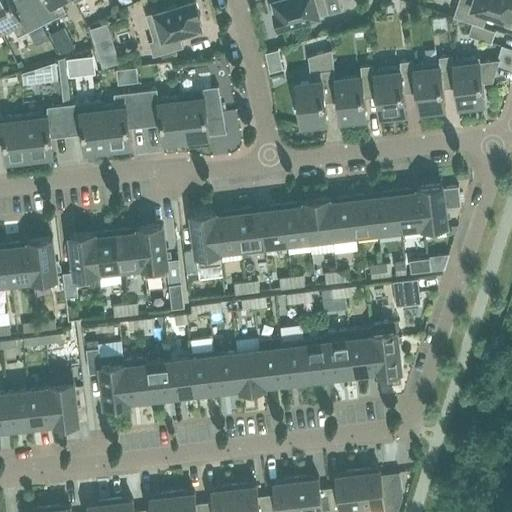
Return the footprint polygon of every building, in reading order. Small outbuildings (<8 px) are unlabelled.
[(0,0),(0,26),(1,29),(13,23),(18,35),(42,23),(30,0),(19,0),(15,3),(13,0),(0,0)] [(60,0),(30,0),(42,23),(66,11),(60,0)] [(196,0),(189,0),(146,13),(154,39),(149,40),(154,55),(178,47),(174,34),(202,25),(199,14),(201,14),(196,0)] [(274,0),(277,9),(274,10),(279,26),(329,12),(326,0),(274,0)] [(473,22),(478,23),(483,10),(510,19),(511,14),(511,0),(459,0),(454,15),(473,21),(473,22)] [(106,22),(91,27),(103,67),(119,62),(106,22)] [(496,29),(478,23),(473,22),(469,34),(492,41),(496,29)] [(76,46),(65,25),(50,33),(61,54),(76,46)] [(309,55),(312,80),(297,82),(297,85),(293,86),(295,100),(299,100),(301,122),(308,121),(308,125),(322,123),(322,120),(328,119),(325,94),(338,93),(336,77),(333,48),(309,55)] [(443,80),(456,79),(454,63),(453,54),(440,55),(440,60),(414,63),(416,84),(419,108),(426,107),(426,110),(440,109),(440,106),(446,105),(443,80)] [(375,68),(377,87),(380,113),(387,112),(387,115),(401,114),(400,110),(407,110),(404,85),(416,84),(414,63),(414,58),(401,60),(401,65),(375,68)] [(454,63),(456,79),(459,103),(465,103),(466,106),(479,104),(479,101),(485,100),(482,76),(495,74),(500,58),(454,63)] [(362,74),(336,77),(338,93),(341,117),(347,117),(348,120),(361,118),(361,115),(367,114),(364,89),(377,87),(375,68),(374,63),(361,65),(362,74)] [(44,84),(60,82),(57,64),(43,69),(44,84)] [(181,89),(181,94),(187,136),(191,135),(192,139),(205,137),(205,134),(210,133),(208,112),(224,110),(219,85),(181,89)] [(183,136),(187,136),(181,94),(159,97),(158,87),(142,89),(145,119),(161,117),(164,139),(169,138),(169,141),(183,140),(183,136)] [(145,119),(142,89),(115,92),(116,102),(105,103),(109,145),(113,145),(113,148),(127,146),(127,143),(132,142),(130,121),(145,119)] [(109,145),(105,103),(104,98),(64,103),(67,129),(83,127),(85,148),(91,147),(91,151),(105,149),(104,146),(109,145)] [(67,129),(64,103),(48,105),(48,110),(25,113),(30,155),(35,154),(35,157),(49,156),(48,152),(54,152),(51,131),(67,129)] [(30,155),(25,113),(3,115),(2,111),(0,111),(0,132),(4,132),(7,157),(12,157),(13,160),(26,158),(26,155),(30,155)] [(443,182),(419,185),(424,223),(424,226),(448,223),(446,205),(461,203),(459,185),(443,187),(443,182)] [(419,185),(419,189),(410,190),(410,186),(397,188),(401,226),(424,223),(419,185)] [(401,226),(397,188),(384,190),(384,193),(375,194),(379,229),(401,226)] [(379,229),(375,194),(365,195),(365,192),(352,193),(356,231),(379,229)] [(334,237),(356,234),(356,231),(352,193),(338,195),(339,199),(330,200),(330,196),(329,196),(334,237)] [(329,196),(306,198),(311,240),(334,237),(329,196)] [(297,200),(284,202),(288,242),(311,240),(306,198),(305,199),(306,203),(297,204),(297,200)] [(288,242),(284,202),(270,203),(271,207),(261,208),(266,245),(288,242)] [(243,248),(266,245),(261,208),(252,209),(251,205),(238,207),(243,248)] [(243,248),(238,207),(225,208),(225,212),(217,213),(217,210),(216,210),(220,250),(242,248),(243,248)] [(220,250),(216,210),(192,212),(196,247),(185,248),(187,272),(198,271),(198,265),(221,263),(220,250)] [(168,259),(166,242),(163,223),(139,225),(146,276),(168,273),(169,273),(168,259)] [(130,226),(118,228),(123,268),(144,265),(145,276),(146,276),(139,225),(139,229),(131,230),(130,226)] [(123,270),(123,268),(118,228),(104,230),(104,233),(96,234),(95,231),(94,231),(99,271),(99,273),(123,270)] [(75,270),(64,272),(66,296),(79,294),(77,284),(90,283),(89,272),(99,271),(94,231),(71,234),(73,247),(75,270)] [(29,239),(29,242),(34,279),(58,276),(53,236),(29,239)] [(20,240),(7,241),(12,281),(34,279),(29,242),(21,243),(20,240)] [(0,282),(12,281),(7,241),(0,242),(0,282)] [(432,269),(430,256),(410,258),(412,271),(432,269)] [(179,258),(168,259),(169,273),(168,273),(170,283),(182,282),(179,258)] [(405,259),(395,260),(397,273),(406,272),(405,259)] [(391,261),(383,262),(384,275),(393,273),(391,261)] [(384,275),(383,262),(370,264),(372,276),(384,275)] [(338,270),(339,280),(350,278),(349,268),(338,270)] [(339,280),(338,270),(326,271),(327,281),(339,280)] [(292,275),(294,285),(305,284),(304,274),(292,275)] [(294,285),(292,275),(280,277),(282,287),(294,285)] [(420,289),(418,277),(394,280),(395,292),(420,289)] [(247,281),(248,291),(260,289),(258,280),(247,281)] [(248,291),(247,281),(235,283),(236,292),(248,291)] [(345,285),(346,296),(358,295),(356,284),(345,285)] [(346,296),(345,285),(333,287),(334,297),(346,296)] [(311,290),(300,291),(301,301),(312,299),(311,290)] [(301,301),(300,291),(287,292),(288,302),(301,301)] [(254,296),(255,306),(267,304),(266,295),(254,296)] [(255,306),(254,296),(242,298),(243,307),(255,306)] [(209,302),(210,312),(222,310),(221,300),(209,302)] [(127,303),(128,313),(140,311),(138,301),(127,303)] [(210,312),(209,302),(197,303),(198,313),(210,312)] [(128,313),(127,303),(114,304),(115,314),(128,313)] [(187,312),(175,314),(176,323),(188,321),(187,312)] [(154,317),(142,318),(143,327),(155,325),(154,317)] [(56,318),(40,319),(41,328),(57,326),(56,318)] [(143,327),(142,318),(130,319),(131,328),(143,327)] [(41,328),(40,319),(24,321),(25,330),(41,328)] [(372,324),(377,368),(377,372),(402,369),(396,319),(372,321),(372,324)] [(0,324),(0,332),(11,332),(11,323),(0,324)] [(372,324),(350,326),(356,374),(369,373),(368,369),(377,368),(372,324)] [(327,334),(332,374),(342,373),(342,376),(356,374),(350,326),(326,329),(327,334)] [(46,334),(47,342),(63,340),(62,332),(46,334)] [(47,342),(46,334),(30,336),(31,344),(47,342)] [(259,337),(260,346),(265,386),(266,386),(266,385),(278,384),(278,380),(287,379),(283,339),(282,334),(259,337)] [(327,334),(305,337),(310,380),(324,378),(323,375),(332,374),(327,334)] [(1,339),(1,347),(18,345),(17,337),(1,339)] [(283,339),(287,379),(297,378),(297,381),(310,380),(305,337),(283,339)] [(130,398),(125,358),(124,351),(101,354),(100,345),(87,347),(90,372),(102,370),(106,404),(130,401),(130,398)] [(242,389),(265,386),(260,346),(237,349),(242,389)] [(219,387),(215,351),(215,348),(192,351),(192,354),(197,393),(210,392),(210,388),(219,387)] [(242,389),(237,349),(215,351),(219,387),(229,386),(229,390),(242,388),(242,389)] [(192,354),(170,357),(174,393),(184,391),(184,395),(197,393),(192,354)] [(147,355),(125,358),(130,398),(138,397),(139,400),(152,399),(148,359),(147,355)] [(148,359),(152,399),(165,397),(165,394),(174,393),(170,357),(148,359)] [(75,380),(52,383),(56,423),(80,421),(75,380)] [(51,385),(29,388),(34,426),(47,425),(47,421),(55,420),(56,424),(56,423),(52,383),(51,383),(51,385)] [(29,388),(7,390),(11,425),(20,424),(21,428),(34,426),(29,388)] [(7,390),(0,391),(0,430),(2,430),(1,426),(11,425),(7,390)] [(400,470),(382,472),(381,468),(371,470),(370,466),(359,467),(363,506),(384,503),(384,511),(387,511),(398,511),(403,495),(400,470)] [(364,511),(363,506),(359,467),(347,469),(347,472),(337,474),(338,486),(330,487),(332,510),(341,509),(341,511),(364,511)] [(308,473),(297,475),(301,511),(312,511),(332,510),(330,487),(321,488),(319,476),(309,477),(308,473)] [(301,511),(297,475),(285,476),(285,480),(275,481),(276,493),(268,494),(269,511),(301,511)] [(247,481),(235,482),(237,511),(269,511),(268,494),(259,495),(257,483),(247,484),(247,481)] [(237,511),(235,482),(223,484),(223,487),(213,488),(214,500),(206,501),(206,511),(237,511)] [(206,511),(206,501),(197,502),(195,491),(185,492),(185,488),(173,490),(175,511),(206,511)] [(175,511),(173,490),(161,491),(162,495),(151,496),(152,508),(144,509),(144,511),(175,511)] [(144,511),(144,509),(135,510),(134,498),(123,499),(123,496),(111,497),(112,511),(144,511)] [(90,511),(112,511),(111,497),(99,498),(100,502),(89,503),(90,511)] [(72,511),(72,505),(61,507),(61,503),(49,504),(49,511),(72,511)]
